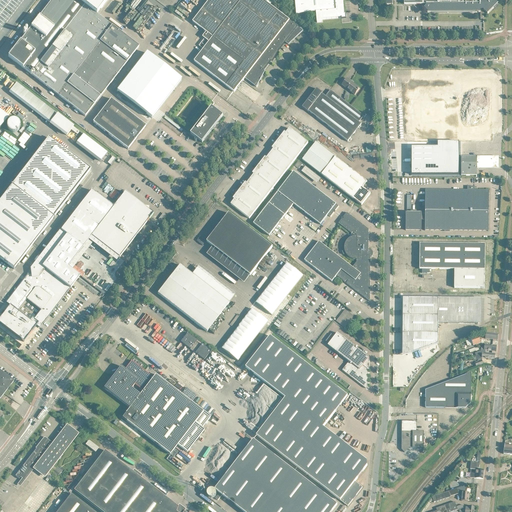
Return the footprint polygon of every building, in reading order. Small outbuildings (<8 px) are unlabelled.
[(0,0),(0,30),(23,0),(0,0)] [(14,49),(8,57),(85,116),(139,47),(96,15),(107,0),(52,0),(19,43),(14,49)] [(286,17),(285,17),(263,0),(209,0),(193,22),(213,37),(210,41),(205,38),(199,46),(204,49),(194,62),(234,92),(245,79),(256,87),(265,71),(264,70),(273,59),(274,60),(279,51),(285,43),(288,45),(303,31),(288,19),(286,22),(283,20),(286,17)] [(294,0),(296,15),(316,13),(317,23),(322,22),(322,20),(342,18),(342,19),(344,19),(345,17),(345,15),(344,15),(343,0),(346,0),(345,0),(294,0)] [(404,0),(404,5),(426,4),(426,6),(424,8),(428,12),(428,13),(427,13),(480,13),(480,15),(483,15),(483,11),(487,15),(496,6),(496,2),(493,0),(404,0)] [(38,12),(34,18),(32,20),(35,22),(41,14),(38,12)] [(152,118),(181,80),(146,53),(117,91),(152,118)] [(360,89),(350,81),(347,79),(342,85),(355,95),(360,89)] [(359,123),(364,116),(330,91),(325,97),(322,94),(322,93),(316,89),(302,108),(308,112),(308,111),(348,142),(361,125),(359,123)] [(146,126),(111,99),(93,122),(128,149),(146,126)] [(191,134),(196,138),(202,143),(214,128),(216,126),(223,116),(212,107),(191,134)] [(57,115),(50,123),(67,136),(71,129),(73,127),(57,115)] [(7,125),(7,126),(7,128),(7,129),(8,130),(8,131),(9,132),(10,132),(11,133),(13,133),(14,133),(15,133),(16,132),(17,132),(18,131),(19,130),(19,129),(20,128),(20,126),(20,125),(19,124),(19,123),(18,122),(17,121),(16,120),(15,120),(14,120),(13,120),(11,120),(10,120),(9,121),(8,122),(8,123),(7,124),(7,125)] [(280,138),(278,141),(298,156),(308,143),(289,129),(281,139),(280,138)] [(82,137),(75,146),(101,165),(108,156),(82,137)] [(0,201),(0,259),(14,270),(53,219),(54,219),(54,218),(90,171),(48,139),(12,186),(11,186),(12,186),(0,201)] [(298,156),(278,141),(276,143),(278,144),(270,154),(288,169),(298,156)] [(412,174),(411,174),(411,175),(459,175),(459,142),(438,142),(438,147),(412,148),(412,174)] [(288,169),(270,154),(262,164),(261,163),(259,166),(279,181),(288,169)] [(111,166),(115,160),(116,159),(112,157),(108,163),(111,166)] [(477,157),(460,157),(460,175),(477,175),(477,169),(477,157)] [(499,157),(478,157),(478,169),(499,169),(499,157)] [(370,194),(364,189),(362,188),(367,182),(335,158),(322,175),(323,176),(354,200),(354,199),(361,206),(370,194)] [(279,181),(259,166),(257,168),(258,169),(250,179),(269,194),(279,181)] [(293,172),(253,224),(269,236),(293,204),(320,225),(328,215),(330,217),(339,207),(324,196),(293,172)] [(269,194),(250,179),(242,190),(241,189),(239,191),(259,206),(269,194)] [(421,220),(425,220),(425,231),(488,232),(489,191),(474,191),(474,187),(469,187),(469,191),(426,190),(425,190),(425,213),(406,213),(406,228),(421,228),(421,220)] [(0,323),(24,342),(36,326),(40,328),(70,288),(80,276),(72,270),(68,267),(91,237),(113,207),(92,191),(81,204),(61,230),(61,231),(67,235),(42,267),(44,268),(40,273),(37,273),(37,272),(33,273),(33,274),(31,274),(28,275),(6,303),(10,306),(5,312),(4,311),(2,314),(3,315),(3,316),(0,318),(0,323)] [(259,206),(239,191),(237,193),(239,194),(231,205),(249,219),(259,206)] [(153,214),(148,210),(148,211),(144,208),(144,207),(143,206),(125,192),(113,207),(91,237),(119,258),(147,222),(153,214)] [(207,242),(213,247),(250,276),(272,247),(229,213),(207,242)] [(370,302),(370,258),(371,257),(372,256),(372,255),(373,255),(373,254),(373,253),(373,252),(372,252),(372,251),(371,251),(371,250),(370,250),(369,249),(368,249),(369,230),(347,213),(339,224),(351,234),(351,238),(350,239),(349,239),(348,240),(347,240),(347,241),(346,242),(345,243),(345,244),(344,245),(344,246),(344,247),(344,248),(344,249),(344,250),(344,251),(345,252),(345,253),(345,254),(346,255),(347,256),(348,257),(349,258),(350,258),(351,259),(352,259),(353,260),(354,260),(355,260),(356,260),(356,262),(352,267),(319,242),(304,261),(332,282),(336,276),(370,302)] [(485,245),(420,244),(419,269),(422,269),(422,274),(430,274),(430,269),(454,270),(454,288),(485,289),(485,245)] [(287,264),(256,304),(272,316),(303,276),(287,264)] [(229,304),(192,275),(180,265),(157,294),(207,332),(229,304)] [(439,298),(403,298),(403,315),(403,323),(403,327),(403,332),(404,336),(404,340),(405,344),(406,349),(408,355),(438,344),(438,332),(438,324),(439,298)] [(478,299),(439,298),(438,324),(478,324),(478,299)] [(252,309),(221,349),(237,361),(268,322),(252,309)] [(188,333),(181,342),(190,349),(197,340),(188,333)] [(367,369),(364,366),(363,366),(369,358),(337,333),(328,345),(349,362),(342,371),(366,389),(367,388),(367,369)] [(367,461),(364,459),(323,428),(348,396),(270,336),(246,368),(285,399),(256,436),(348,506),(362,488),(355,482),(367,465),(367,461)] [(480,341),(478,336),(466,341),(468,346),(473,344),(473,346),(481,343),(480,341)] [(197,340),(190,349),(195,353),(204,360),(209,354),(210,355),(212,352),(202,345),(197,340)] [(115,373),(104,388),(130,408),(122,418),(123,418),(170,455),(178,445),(187,452),(204,430),(202,428),(210,417),(203,412),(191,402),(194,398),(196,396),(186,388),(181,395),(180,394),(155,375),(153,378),(144,371),(142,369),(139,367),(133,362),(131,361),(131,362),(126,368),(125,370),(121,366),(117,370),(115,373)] [(0,398),(13,382),(0,371),(0,398)] [(471,373),(425,390),(425,408),(465,408),(470,403),(471,373)] [(366,416),(368,417),(368,419),(373,421),(375,415),(368,412),(366,416)] [(409,448),(423,448),(424,432),(416,432),(416,421),(402,421),(401,450),(404,453),(409,448)] [(62,454),(77,435),(67,427),(53,445),(52,444),(52,443),(47,439),(17,478),(21,481),(23,479),(24,480),(24,481),(24,482),(25,482),(26,481),(35,469),(45,476),(59,459),(60,460),(64,455),(62,454)] [(331,511),(337,505),(253,440),(215,490),(243,511),(331,511)] [(88,441),(85,445),(95,452),(98,449),(97,448),(88,441)] [(163,464),(173,473),(178,467),(168,458),(163,464)] [(483,470),(478,470),(479,463),(470,462),(470,469),(475,469),(474,478),(483,479),(483,470)] [(467,502),(469,493),(466,492),(467,486),(449,492),(433,497),(428,503),(434,501),(434,502),(436,502),(451,497),(450,497),(459,494),(459,493),(462,492),(461,497),(462,497),(461,501),(467,502)] [(216,495),(216,493),(216,492),(215,491),(214,490),(213,489),(212,489),(210,489),(209,490),(208,491),(207,492),(207,493),(207,495),(208,496),(209,497),(210,498),(212,498),(213,498),(214,497),(215,496),(216,495)] [(82,511),(87,507),(71,494),(57,511),(82,511)] [(451,511),(460,509),(463,508),(462,505),(456,507),(455,502),(438,508),(439,510),(437,511),(433,511),(451,511)]
